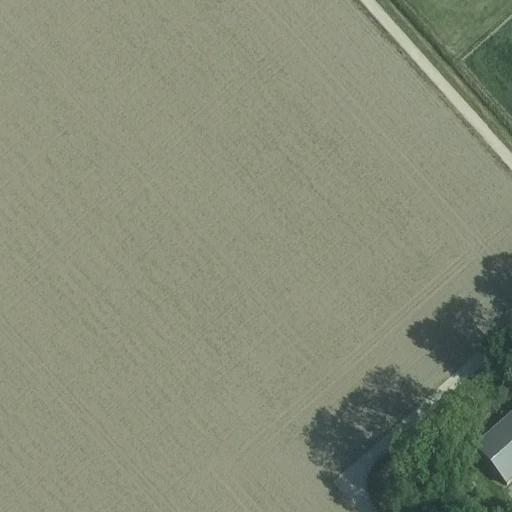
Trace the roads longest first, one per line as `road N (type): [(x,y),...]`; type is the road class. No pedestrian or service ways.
road 1 (track): [(511,336),(349,485),(373,511)]
road 2 (track): [(369,0),(511,159)]
